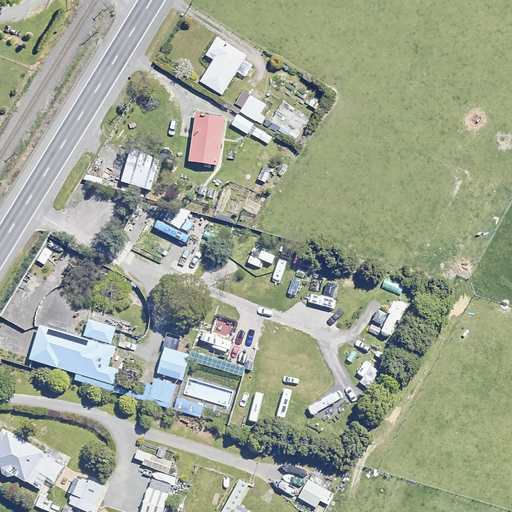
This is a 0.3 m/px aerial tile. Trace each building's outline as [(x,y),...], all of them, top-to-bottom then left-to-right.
[(236,70),(245,76),(253,65),(243,59),(245,55),(217,37),(205,55),(214,61),(200,82),(220,94),(236,70)] [(313,93),(299,84),(286,103),(300,112),(313,93)] [(265,117),(259,113),(265,104),(243,91),(235,103),(242,107),(240,111),(261,123),(265,117)] [(226,115),(201,112),(196,165),(221,168),(226,115)] [(231,124),(247,134),(253,124),(237,114),(231,124)] [(268,144),(272,137),(257,128),(253,135),(268,144)] [(121,180),(150,189),(159,161),(130,152),(121,180)] [(205,218),(191,213),(188,220),(202,226),(205,218)] [(88,318),(83,336),(111,344),(116,326),(88,318)] [(153,378),(151,385),(146,383),(144,393),(117,385),(121,368),(111,365),(116,348),(39,325),(29,360),(76,373),(74,381),(116,393),(147,402),(171,409),(178,385),(153,378)] [(189,353),(164,347),(157,373),(181,379),(189,353)] [(246,366),(191,351),(188,361),(244,376),(246,366)] [(234,390),(189,377),(184,394),(230,407),(234,390)] [(174,410),(201,418),(205,406),(178,398),(174,410)] [(73,467),(9,433),(0,450),(0,467),(45,491),(51,480),(63,486),(73,467)] [(172,463),(137,450),(133,461),(168,474),(172,463)] [(93,511),(103,487),(78,477),(67,503),(87,511),(93,511)] [(243,511),(256,489),(246,484),(230,511),(243,511)] [(171,511),(176,498),(155,491),(147,511),(171,511)]
